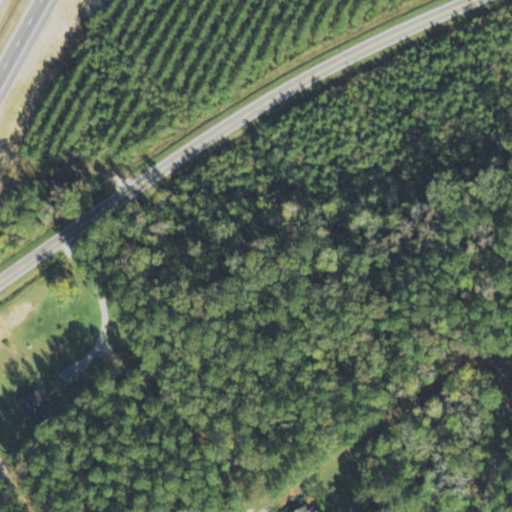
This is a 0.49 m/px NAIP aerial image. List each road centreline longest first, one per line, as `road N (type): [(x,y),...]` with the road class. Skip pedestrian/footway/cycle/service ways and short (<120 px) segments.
road 1 (tertiary): [(0,281),(270,99),(472,0)]
road 2 (residential): [(0,466),(28,511),(264,510)]
